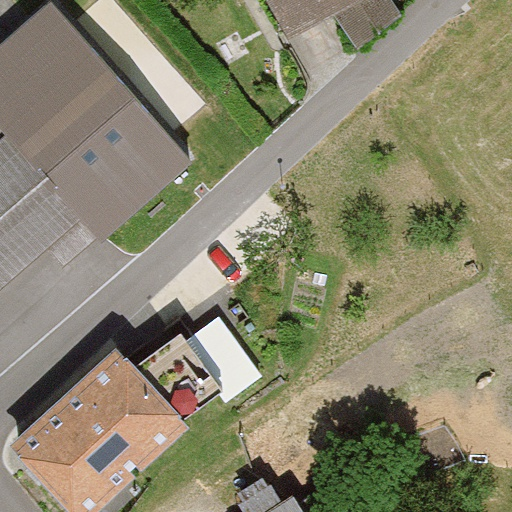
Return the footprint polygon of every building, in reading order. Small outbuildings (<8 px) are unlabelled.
[(211,166),(66,0),(56,0),(0,48),(0,308),(105,218),(125,241),(211,166)] [(400,0),(284,0),(306,41),(343,22),(358,49),(411,19),(400,0)] [(232,387),(263,367),(225,308),(194,329),(232,387)] [(81,511),(91,511),(190,422),(114,340),(11,435),(81,511)] [(275,511),(316,511),(306,494),(275,511)]
